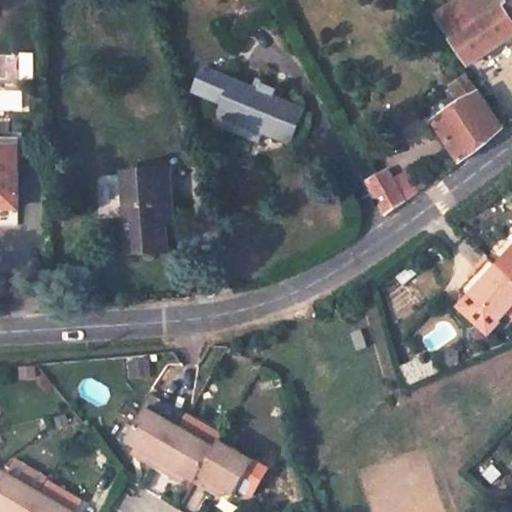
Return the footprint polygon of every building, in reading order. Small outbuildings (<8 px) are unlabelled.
[(511,0),(461,0),(441,14),(472,62),(511,36),(511,0)] [(256,90),(205,69),(195,92),(221,104),(217,115),(288,145),(303,110),(272,97),(275,91),(258,84),(256,90)] [(456,92),(463,103),(434,122),(459,161),(503,128),(473,81),(456,92)] [(19,148),(0,148),(0,220),(18,221),(19,148)] [(168,169),(127,172),(129,213),(124,214),(126,253),(169,250),(167,225),(183,224),(177,208),(172,209),(168,169)] [(406,201),(389,171),(368,183),(386,215),(406,201)] [(511,247),(498,263),(511,275),(511,247)] [(511,275),(498,263),(464,302),(494,330),(511,311),(511,309),(511,275)] [(180,427),(146,406),(125,440),(136,446),(142,450),(138,457),(156,468),(180,427)] [(180,427),(156,468),(174,478),(178,471),(185,475),(195,481),(215,447),(180,427)] [(215,447),(195,481),(212,491),(217,484),(224,488),(234,495),(255,461),(219,440),(215,447)] [(136,446),(132,454),(138,457),(142,450),(136,446)] [(180,482),(185,475),(178,471),(174,478),(180,482)] [(28,511),(40,492),(5,472),(0,480),(0,511),(28,511)] [(212,491),(219,496),(224,488),(217,484),(212,491)] [(73,511),(74,511),(40,492),(28,511),(73,511)]
